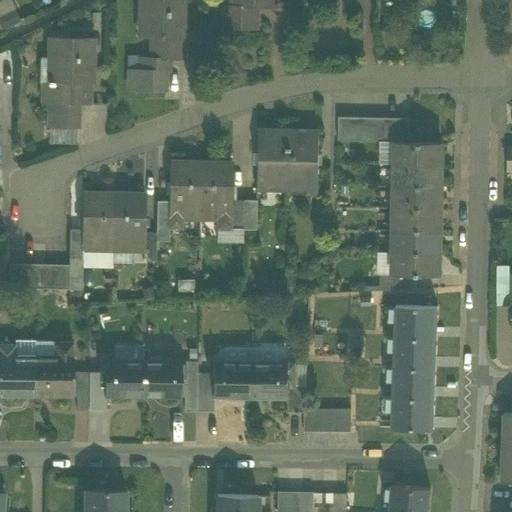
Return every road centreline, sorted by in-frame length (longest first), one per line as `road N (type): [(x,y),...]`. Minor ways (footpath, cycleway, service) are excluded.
road 1 (residential): [(486,84),(376,77),(282,90),(23,183)]
road 2 (residential): [(174,459),(472,454)]
road 3 (residential): [(486,84),(477,379)]
road 4 (residential): [(0,457),(174,459)]
